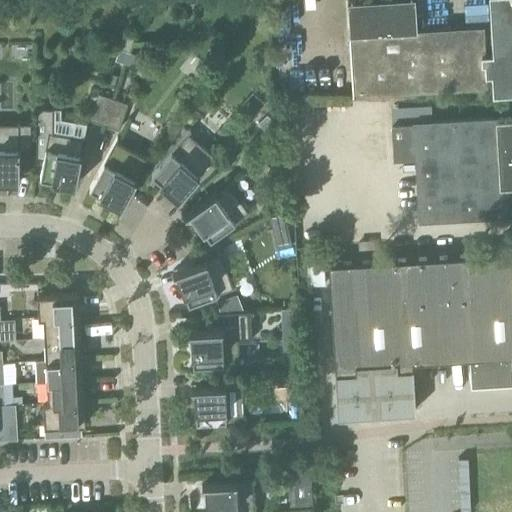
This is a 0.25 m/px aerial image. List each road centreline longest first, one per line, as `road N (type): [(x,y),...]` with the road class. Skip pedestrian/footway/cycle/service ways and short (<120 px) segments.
road 1 (residential): [(0,225),(68,233),(116,265),(139,301),(150,467)]
road 2 (residential): [(0,475),(150,467)]
